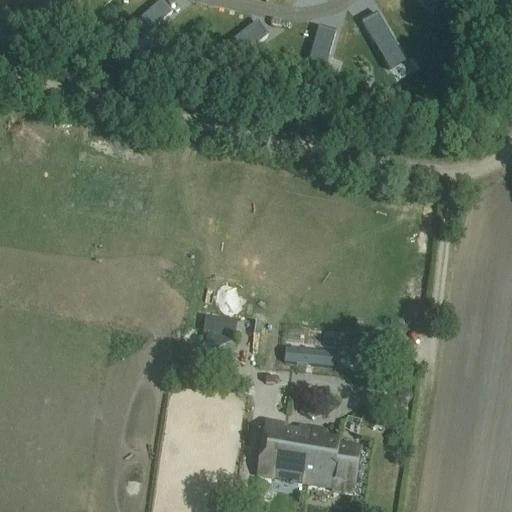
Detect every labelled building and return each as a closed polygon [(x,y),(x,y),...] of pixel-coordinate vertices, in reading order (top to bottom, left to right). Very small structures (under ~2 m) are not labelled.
[(18,0),(18,1),(9,54),(54,65),(127,0),(18,0)] [(127,0),(54,65),(59,66),(141,85),(227,9),(186,0),(127,0)] [(352,6),(347,9),(360,62),(380,140),(446,156),(454,152),(454,150),(465,80),(420,27),(397,0),(360,0),(356,3),(352,6)] [(397,0),(420,27),(465,80),(478,0),(397,0)] [(227,9),(141,85),(145,86),(241,108),(283,60),(315,21),(310,22),(304,22),(298,23),(293,23),(287,22),(281,22),(276,20),(270,19),(237,12),(227,9)] [(283,60),(241,108),(243,109),(380,140),(360,62),(347,9),(342,12),(337,14),(331,17),(326,18),(321,20),(315,21),(283,60)] [(177,314),(176,323),(204,325),(204,316),(177,314)] [(237,326),(204,322),(202,337),(235,341),(237,326)] [(333,354),(285,349),(284,364),(331,368),(333,354)] [(351,494),(358,451),(337,448),(338,442),(325,440),(326,434),(264,424),(256,479),(351,494)]
